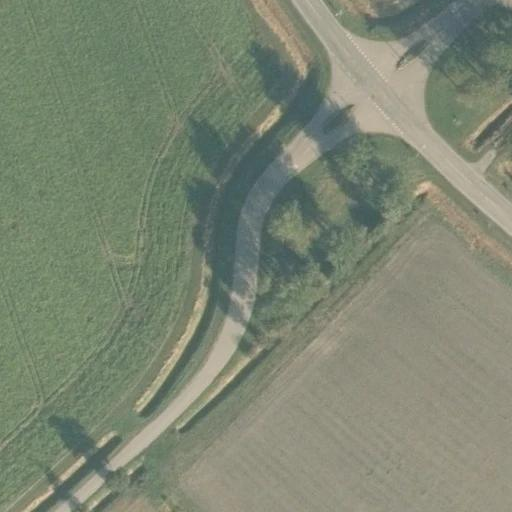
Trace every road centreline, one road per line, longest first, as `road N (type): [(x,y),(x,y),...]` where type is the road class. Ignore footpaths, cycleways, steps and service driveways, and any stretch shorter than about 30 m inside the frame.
road 1 (tertiary): [(58,511),(208,376),(237,312),(256,203),(374,87)]
road 2 (secondary): [(511,222),(374,87)]
road 3 (unclassified): [(374,87),(478,0)]
